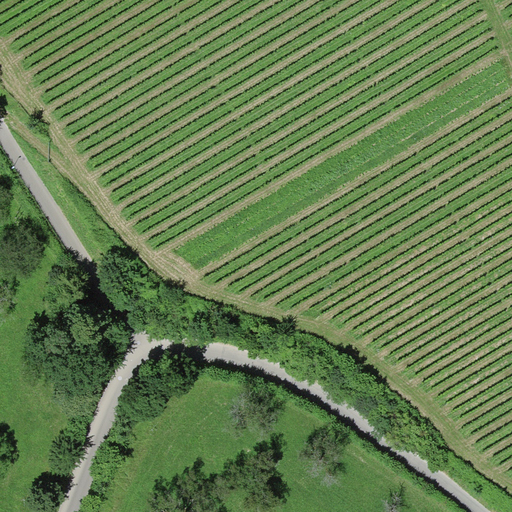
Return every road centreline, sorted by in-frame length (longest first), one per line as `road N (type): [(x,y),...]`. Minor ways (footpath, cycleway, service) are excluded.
road 1 (unclassified): [(477,511),(300,384),(226,356),(172,347),(143,355)]
road 2 (residential): [(143,355),(0,126)]
road 3 (residential): [(67,511),(114,398),(143,355)]
